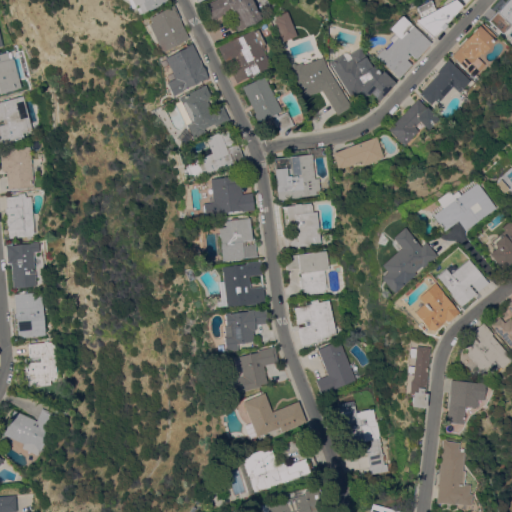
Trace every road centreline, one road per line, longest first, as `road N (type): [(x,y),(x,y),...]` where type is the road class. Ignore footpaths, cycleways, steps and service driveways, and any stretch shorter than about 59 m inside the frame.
road 1 (residential): [(343,511),(334,461),(279,325),(257,148),(183,0)]
road 2 (residential): [(257,148),(367,123),(446,49),(484,0)]
road 3 (residential): [(421,511),(442,344),(511,278)]
